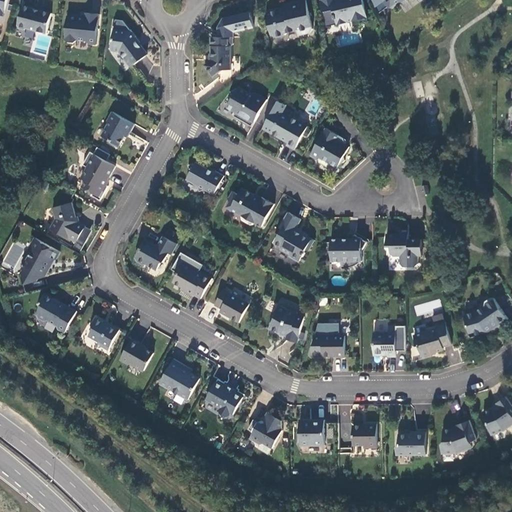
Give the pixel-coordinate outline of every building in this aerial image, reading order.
[(0,0),(0,15),(4,17),(8,0),(0,0)] [(266,11),(271,34),(276,37),(284,35),(284,33),(297,30),(298,35),(311,32),(313,29),(306,0),(284,5),(285,10),(282,10),(281,8),(266,11)] [(321,0),(325,12),(335,9),(336,15),(334,15),(335,19),(337,19),(338,24),(353,21),(354,26),(368,22),(363,0),(321,0)] [(382,0),(383,1),(388,8),(391,8),(397,3),(401,4),(405,0),(382,0)] [(52,13),(23,6),(18,26),(20,29),(25,30),(28,28),(47,33),(52,13)] [(68,16),(66,39),(68,42),(74,42),(77,40),(86,41),(89,44),(97,45),(100,14),(86,13),(86,18),(79,17),(79,14),(70,14),(70,16),(68,16)] [(128,31),(115,29),(112,50),(120,52),(127,61),(128,60),(133,66),(148,54),(139,44),(140,43),(136,37),(135,38),(131,33),(128,32),(128,31)] [(226,37),(212,37),(213,60),(206,65),(214,76),(222,70),(232,70),(231,46),(232,46),(234,44),(234,37),(226,37)] [(268,100),(255,93),(252,94),(239,87),(231,92),(234,97),(228,107),(237,112),(234,116),(246,122),(248,119),(255,122),(268,100)] [(293,112),(286,107),(271,133),(288,143),(287,145),(295,150),(308,126),(291,116),(293,112)] [(133,123),(110,110),(105,120),(106,123),(99,134),(108,139),(107,141),(116,146),(125,130),(128,132),(133,123)] [(344,138),(326,128),(311,155),(319,160),(319,162),(328,167),(330,163),(338,168),(346,161),(344,156),(350,147),(346,145),(344,138)] [(116,166),(91,152),(83,165),(88,167),(82,178),(86,181),(82,187),(93,194),(92,196),(101,201),(109,186),(106,184),(116,166)] [(216,171),(215,173),(197,162),(196,163),(188,165),(190,173),(187,179),(198,185),(200,192),(206,190),(214,195),(225,176),(216,171)] [(262,227),(275,204),(262,197),(260,200),(255,197),(254,195),(243,188),(239,195),(233,191),(229,199),(230,202),(227,207),(243,216),(242,217),(243,220),(251,225),(253,222),(262,227)] [(73,202),(53,208),(56,219),(51,229),(68,239),(69,238),(77,242),(86,226),(78,221),(73,202)] [(282,229),(275,243),(283,247),(282,248),(291,254),(290,256),(300,262),(303,256),(304,257),(306,253),(305,253),(306,250),(309,251),(315,240),(308,236),(308,235),(302,231),(301,233),(295,230),(302,220),(289,212),(280,228),(282,229)] [(409,234),(387,234),(387,247),(391,247),(391,253),(394,256),(401,256),(401,264),(404,267),(416,266),(418,264),(418,255),(422,255),(422,239),(409,240),(409,234)] [(368,243),(355,236),(353,240),(332,240),(332,262),(342,262),(342,270),(345,270),(349,269),(352,268),(355,267),(357,266),(360,264),(363,262),(363,252),(368,243)] [(178,244),(165,237),(159,247),(146,240),(136,258),(137,258),(137,261),(144,265),(147,264),(157,270),(161,263),(164,262),(169,253),(172,255),(178,244)] [(60,251),(36,238),(32,246),(33,251),(24,268),(27,282),(45,277),(48,270),(46,269),(51,260),(56,259),(60,251)] [(197,271),(184,264),(174,282),(183,287),(181,289),(194,296),(195,295),(201,299),(213,278),(200,271),(197,271)] [(7,279),(12,297),(25,294),(20,275),(7,279)] [(250,304),(224,289),(215,305),(222,309),(221,311),(240,322),(250,304)] [(47,296),(44,296),(40,304),(41,307),(37,314),(38,318),(45,322),(48,321),(57,326),(58,329),(65,333),(77,311),(61,302),(59,302),(47,296)] [(477,312),(465,315),(471,337),(486,332),(493,327),(494,329),(508,319),(494,298),(491,298),(486,301),(485,306),(477,312)] [(288,310),(280,305),(275,314),(276,317),(270,328),(281,334),(281,333),(288,334),(287,338),(288,339),(298,343),(305,319),(297,317),(298,312),(288,310)] [(109,350),(121,330),(109,323),(109,325),(96,318),(93,324),(94,328),(89,336),(99,341),(100,345),(109,350)] [(446,322),(436,325),(437,328),(427,331),(414,336),(417,346),(419,345),(423,358),(433,356),(432,353),(444,350),(443,347),(452,344),(446,322)] [(396,333),(374,333),(374,355),(388,355),(388,357),(397,357),(396,333)] [(345,336),(315,337),(311,356),(323,355),(323,357),(337,356),(337,357),(346,357),(345,336)] [(132,339),(121,360),(129,365),(132,364),(145,371),(154,353),(141,345),(141,344),(132,339)] [(190,367),(175,359),(160,384),(189,400),(201,379),(191,373),(188,371),(190,367)] [(225,387),(216,382),(207,399),(221,407),(220,410),(221,413),(227,417),(230,416),(232,413),(234,415),(244,397),(235,392),(236,390),(226,384),(225,387)] [(511,404),(507,397),(496,404),(497,406),(494,408),(483,412),(491,435),(504,430),(511,424),(511,404)] [(283,420),(268,412),(264,420),(266,422),(265,423),(262,424),(254,420),(249,429),(254,432),(250,439),(260,444),(264,443),(273,448),(283,430),(283,420)] [(311,423),(300,423),(300,445),(309,445),(311,442),(314,445),(325,445),(325,420),(311,420),(311,423)] [(442,444),(442,453),(458,453),(472,447),(470,442),(477,439),(470,420),(456,425),(457,428),(453,429),(444,430),(444,441),(442,444)] [(368,425),(354,425),(354,445),(364,445),(364,448),(378,448),(378,424),(368,424),(368,425)] [(416,434),(399,435),(399,445),(397,447),(397,455),(427,454),(427,432),(416,432),(416,434)]
